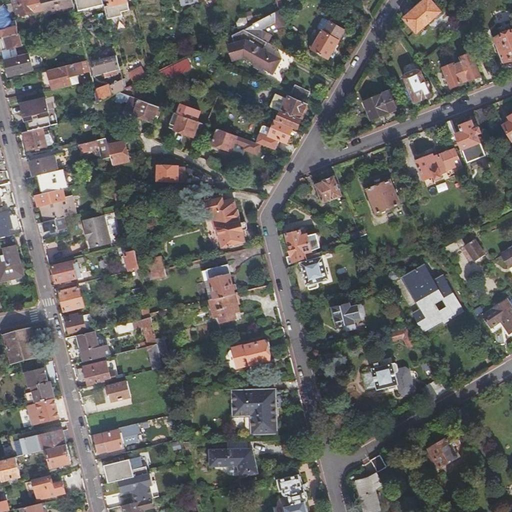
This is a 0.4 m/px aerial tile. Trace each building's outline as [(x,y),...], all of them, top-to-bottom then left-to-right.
[(41,0),(15,0),(18,12),(34,8),(37,20),(33,21),(35,25),(38,24),(39,29),(48,27),(44,13),(41,0)] [(60,9),(57,0),(41,0),(44,13),(60,9)] [(74,5),(73,0),(57,0),(60,9),(74,5)] [(77,0),(80,10),(104,4),(102,0),(77,0)] [(432,0),(423,0),(405,17),(418,32),(442,11),(432,0)] [(264,13),(266,17),(272,13),(276,11),(274,5),(266,9),(267,11),(264,13)] [(3,8),(0,9),(0,31),(9,30),(3,8)] [(317,44),(313,50),(328,58),(329,57),(331,58),(334,54),(332,52),(339,40),(337,39),(345,27),(327,16),(324,17),(320,23),(321,26),(314,38),(317,40),(315,43),(317,44)] [(83,39),(77,19),(73,21),(77,41),(83,39)] [(0,39),(19,34),(17,26),(16,20),(10,21),(12,29),(9,30),(0,31),(0,39)] [(19,34),(26,33),(24,24),(17,26),(19,34)] [(244,28),(229,36),(228,36),(231,43),(225,46),(233,62),(240,57),(245,55),(253,60),(253,65),(259,68),(262,66),(274,73),(282,58),(263,47),(257,44),(261,37),(244,28)] [(511,29),(494,36),(504,61),(511,57),(511,29)] [(267,41),(269,42),(273,34),(266,30),(261,38),(267,41)] [(263,47),(267,41),(261,38),(261,37),(257,44),(263,47)] [(11,38),(0,40),(2,50),(16,47),(15,43),(13,44),(11,38)] [(375,53),(383,65),(391,60),(383,48),(375,53)] [(468,81),(481,76),(472,52),(468,53),(464,54),(458,57),(460,62),(467,79),(468,81)] [(113,57),(91,62),(95,75),(102,73),(116,70),(120,69),(116,54),(113,55),(113,57)] [(31,56),(6,61),(10,76),(34,69),(31,56)] [(90,71),(88,60),(81,62),(84,73),(90,71)] [(467,79),(460,62),(455,64),(454,61),(442,66),(450,88),(463,83),(462,80),(467,79)] [(84,73),(81,62),(48,70),(53,90),(71,85),(70,77),(84,73)] [(128,73),(130,77),(142,71),(140,66),(128,73)] [(117,76),(116,70),(102,73),(103,79),(117,76)] [(406,75),(405,78),(415,101),(430,95),(421,72),(418,70),(406,75)] [(130,77),(134,85),(146,78),(142,71),(130,77)] [(98,102),(98,103),(115,94),(120,92),(125,89),(122,80),(108,87),(107,86),(98,90),(96,94),(98,102)] [(291,93),(306,100),(309,92),(295,85),(291,93)] [(390,89),(363,99),(371,120),(384,115),(398,110),(396,103),(399,102),(397,99),(394,100),(390,89)] [(162,107),(120,92),(115,94),(116,97),(118,101),(122,103),(126,101),(128,102),(130,103),(127,110),(136,113),(136,114),(154,121),(157,113),(160,115),(162,107)] [(279,119),(278,121),(293,127),(294,125),(299,127),(302,120),(300,119),(303,112),(305,113),(306,112),(307,112),(309,107),(308,107),(309,105),(289,96),(285,103),(279,101),(276,109),(283,112),(280,119),(279,119)] [(38,101),(22,105),(25,122),(42,119),(38,101)] [(98,103),(98,102),(84,105),(87,118),(92,117),(101,115),(98,103)] [(130,103),(128,102),(124,112),(133,119),(134,117),(136,114),(136,113),(127,110),(130,103)] [(169,128),(193,136),(195,128),(199,130),(202,121),(197,120),(201,110),(181,103),(177,113),(175,112),(169,128)] [(482,107),(475,110),(482,122),(488,119),(482,107)] [(511,121),(503,125),(511,139),(511,113),(508,116),(511,121)] [(103,123),(101,115),(92,117),(94,126),(103,123)] [(452,119),(444,122),(453,142),(459,139),(463,147),(480,141),(476,132),(482,130),(480,126),(475,128),(472,120),(455,126),(452,119)] [(293,127),(278,121),(274,129),(266,125),(265,125),(257,142),(261,143),(275,149),(279,139),(286,143),(293,127)] [(44,132),(43,128),(24,133),(29,151),(48,147),(47,145),(50,144),(47,131),(44,132)] [(258,152),(261,143),(257,142),(219,128),(213,143),(215,143),(214,146),(218,147),(221,145),(232,150),(235,141),(244,145),(243,147),(258,152)] [(108,144),(107,139),(79,145),(81,154),(100,150),(102,160),(112,158),(108,144)] [(111,143),(110,143),(115,163),(130,159),(126,140),(111,143)] [(439,170),(461,161),(455,147),(433,156),(432,153),(417,159),(424,178),(434,174),(435,177),(441,175),(439,170)] [(30,161),(33,177),(38,176),(41,175),(61,170),(57,155),(30,161)] [(156,182),(184,182),(184,174),(184,166),(176,166),(156,165),(156,182)] [(69,186),(64,169),(61,170),(41,175),(43,187),(41,187),(42,193),(61,188),(69,186)] [(325,183),(317,186),(324,202),(341,195),(334,176),(324,180),(325,183)] [(392,179),(369,189),(379,213),(402,204),(392,179)] [(448,183),(438,185),(439,191),(449,189),(448,183)] [(42,193),(36,195),(38,205),(41,205),(45,221),(65,217),(76,214),(72,198),(64,200),(61,188),(42,193)] [(0,237),(0,238),(4,237),(3,231),(11,229),(7,214),(0,215),(0,237)] [(106,215),(85,220),(87,228),(85,229),(88,240),(89,240),(91,248),(112,243),(106,215)] [(45,221),(43,222),(45,232),(51,231),(52,234),(58,233),(57,229),(67,227),(65,217),(45,221)] [(241,222),(218,227),(223,248),(244,242),(242,234),(244,234),(244,233),(247,232),(248,230),(247,223),(245,222),(241,223),(241,222)] [(289,264),(305,258),(308,257),(307,252),(312,251),(306,229),(287,234),(292,255),(287,256),(289,264)] [(15,243),(14,234),(4,237),(0,238),(2,246),(6,245),(7,249),(5,249),(6,254),(4,254),(0,254),(0,282),(23,277),(16,246),(15,247),(12,247),(11,244),(14,243),(15,243)] [(485,252),(474,234),(465,239),(477,258),(485,252)] [(134,250),(133,244),(118,248),(119,254),(125,253),(134,250)] [(511,248),(509,250),(501,254),(509,266),(511,264),(511,248)] [(139,269),(134,250),(125,253),(129,271),(139,269)] [(308,257),(305,258),(306,260),(301,262),(307,284),(308,284),(309,287),(312,288),(319,285),(318,281),(331,278),(325,255),(322,256),(321,252),(308,257)] [(83,257),(72,260),(72,262),(53,266),(53,268),(52,268),(54,275),(56,275),(58,284),(76,280),(76,276),(79,275),(77,265),(84,263),(83,257)] [(148,265),(150,273),(163,270),(160,258),(152,260),(153,264),(148,265)] [(426,262),(404,275),(423,308),(415,313),(423,328),(444,316),(442,313),(461,302),(453,288),(452,289),(442,273),(435,278),(426,262)] [(141,267),(143,275),(150,273),(148,265),(141,267)] [(212,287),(215,297),(235,293),(228,265),(202,272),(206,288),(212,287)] [(140,276),(142,282),(165,277),(163,270),(150,273),(143,275),(140,276)] [(370,280),(372,292),(386,288),(383,277),(370,280)] [(78,286),(59,291),(64,311),(90,304),(87,292),(80,293),(78,286)] [(215,297),(211,299),(215,318),(219,317),(220,322),(237,318),(236,313),(239,312),(235,293),(215,297)] [(511,329),(511,304),(508,298),(484,313),(492,325),(501,319),(509,332),(511,329)] [(341,299),(335,301),(337,307),(334,308),(339,326),(356,322),(356,321),(362,319),(359,306),(352,308),(351,302),(343,304),(341,299)] [(83,314),(72,316),(73,321),(68,322),(71,333),(86,329),(83,314)] [(150,317),(145,319),(141,319),(147,341),(138,343),(138,346),(136,347),(136,349),(146,346),(157,343),(150,317)] [(137,329),(135,321),(115,326),(117,333),(137,329)] [(408,327),(392,333),(395,338),(405,334),(411,346),(416,343),(408,327)] [(30,329),(4,336),(7,347),(2,348),(5,360),(9,359),(11,362),(36,355),(30,329)] [(98,331),(78,335),(84,362),(114,354),(112,348),(110,348),(109,346),(106,345),(102,346),(98,331)] [(266,340),(245,345),(234,347),(239,368),(250,366),(271,360),(269,351),(271,348),(269,342),(268,341),(266,340)] [(162,367),(157,343),(146,346),(152,370),(162,367)] [(379,388),(399,383),(401,391),(405,393),(412,392),(415,388),(411,370),(407,367),(400,368),(399,362),(396,361),(394,361),(393,355),(381,357),(383,364),(374,366),(375,369),(365,372),(369,387),(378,385),(379,388)] [(85,367),(89,385),(115,378),(113,369),(108,370),(106,362),(85,367)] [(36,402),(55,398),(51,382),(48,383),(45,369),(26,373),(30,387),(32,387),(39,386),(40,389),(33,391),(36,402)] [(174,414),(163,369),(129,377),(133,390),(142,388),(145,400),(150,398),(163,395),(164,400),(168,415),(174,414)] [(450,390),(441,375),(422,386),(431,401),(450,390)] [(126,381),(105,387),(108,396),(111,395),(113,402),(131,397),(126,381)] [(257,382),(232,384),(233,417),(251,417),(251,435),(273,434),(272,394),(257,394),(257,382)] [(24,394),(27,404),(36,402),(33,391),(24,394)] [(55,399),(38,403),(39,410),(36,411),(39,423),(60,418),(55,399)] [(466,404),(456,410),(463,422),(473,417),(466,404)] [(180,439),(174,414),(168,415),(169,423),(171,427),(149,431),(151,446),(174,440),(180,439)] [(47,449),(66,444),(63,430),(40,435),(43,450),(47,449)] [(118,430),(95,436),(99,452),(121,447),(118,430)] [(430,450),(425,453),(433,469),(439,465),(440,467),(460,456),(454,445),(459,442),(456,435),(449,439),(448,437),(429,448),(430,450)] [(182,448),(180,439),(174,440),(177,450),(182,448)] [(246,441),(227,442),(227,450),(209,450),(210,467),(238,466),(241,477),(258,473),(253,449),(248,450),(246,441)] [(71,463),(66,444),(47,449),(51,467),(71,463)] [(478,461),(481,459),(473,445),(467,449),(472,458),(475,456),(478,461)] [(381,454),(371,460),(376,469),(380,477),(390,471),(381,454)] [(16,457),(0,460),(0,463),(4,480),(21,476),(16,457)] [(105,465),(109,483),(119,480),(135,476),(131,459),(122,461),(121,458),(120,457),(115,458),(113,459),(114,463),(105,465)] [(376,489),(383,485),(380,477),(376,469),(368,473),(369,477),(356,480),(363,511),(374,511),(381,510),(376,489)] [(135,476),(119,480),(122,492),(129,491),(133,490),(137,502),(142,501),(153,498),(149,486),(152,485),(149,473),(135,476)] [(299,474),(277,480),(280,491),(284,490),(285,495),(282,496),(286,511),(309,511),(306,499),(308,499),(305,488),(303,489),(299,474)] [(51,477),(34,481),(39,500),(53,496),(51,488),(53,488),(51,477)] [(133,503),(123,505),(124,511),(144,511),(142,501),(137,502),(133,503)] [(0,503),(0,511),(5,511),(9,511),(10,511),(8,502),(0,503)] [(47,511),(46,502),(19,508),(20,511),(47,511)]
